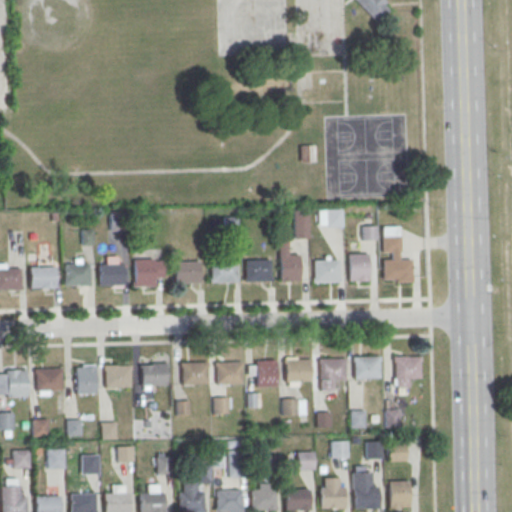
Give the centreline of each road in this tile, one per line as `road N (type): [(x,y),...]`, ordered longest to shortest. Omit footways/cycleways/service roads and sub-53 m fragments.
road 1 (residential): [(467,316),(0,330)]
road 2 (secondary): [(472,467),(460,0)]
